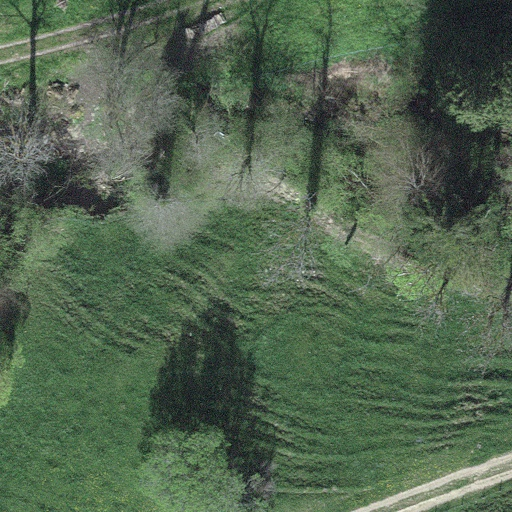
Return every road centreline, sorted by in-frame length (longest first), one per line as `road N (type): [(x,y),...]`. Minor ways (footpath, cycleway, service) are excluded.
road 1 (track): [(188,0),(0,60)]
road 2 (track): [(511,462),(370,511)]
